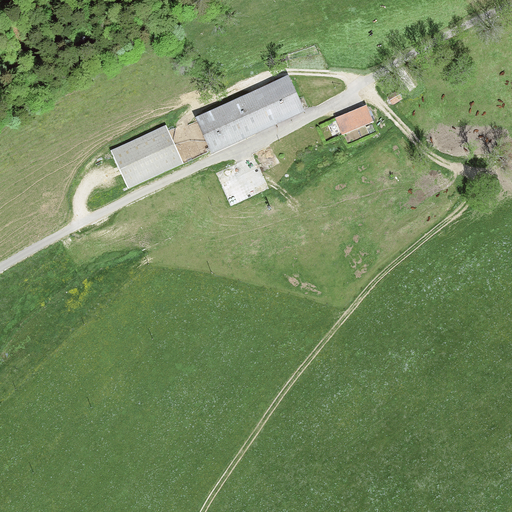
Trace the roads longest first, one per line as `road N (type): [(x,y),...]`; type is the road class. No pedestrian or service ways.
road 1 (unclassified): [(0,268),(337,102),(440,36),(511,4)]
road 2 (track): [(198,511),(280,387),(375,272),(446,210),(466,167)]
road 3 (track): [(357,90),(437,159),(511,179)]
